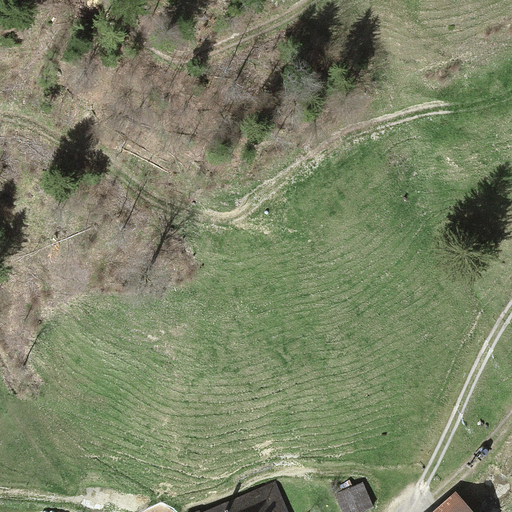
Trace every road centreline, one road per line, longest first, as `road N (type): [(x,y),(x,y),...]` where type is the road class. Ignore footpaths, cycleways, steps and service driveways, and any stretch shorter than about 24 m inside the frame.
road 1 (track): [(511,303),(410,511)]
road 2 (track): [(174,58),(206,52),(308,0)]
